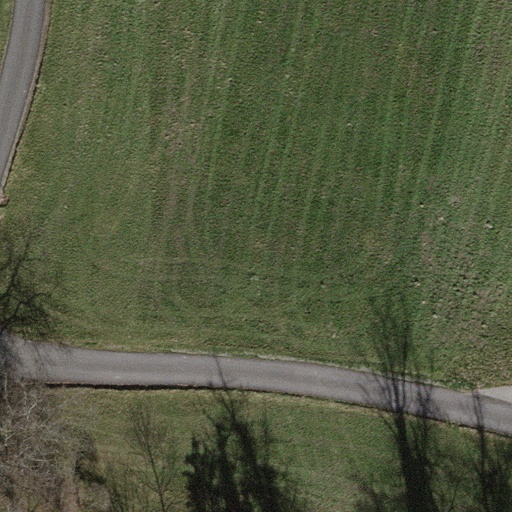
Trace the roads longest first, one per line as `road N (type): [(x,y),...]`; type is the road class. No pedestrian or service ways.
road 1 (track): [(0,376),(261,382),(511,424)]
road 2 (track): [(0,125),(28,42),(29,0)]
